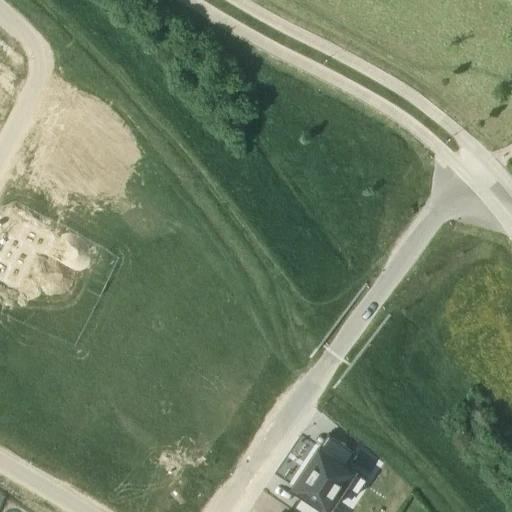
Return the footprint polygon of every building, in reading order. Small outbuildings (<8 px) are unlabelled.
[(0,280),(17,288),(35,250),(46,255),(53,239),(24,225),(18,240),(10,236),(4,250),(0,258),(0,280)] [(78,365),(55,408),(77,420),(82,409),(93,415),(105,393),(94,387),(100,377),(78,365)] [(159,403),(158,405),(186,422),(187,420),(186,420),(195,406),(168,389),(160,404),(159,403)] [(111,439),(95,465),(103,471),(149,499),(150,497),(165,473),(160,469),(180,436),(182,437),(184,435),(154,417),(152,419),(154,420),(134,453),(111,439)] [(319,448),(293,487),(329,510),(344,487),(357,496),(368,479),(319,448)]
